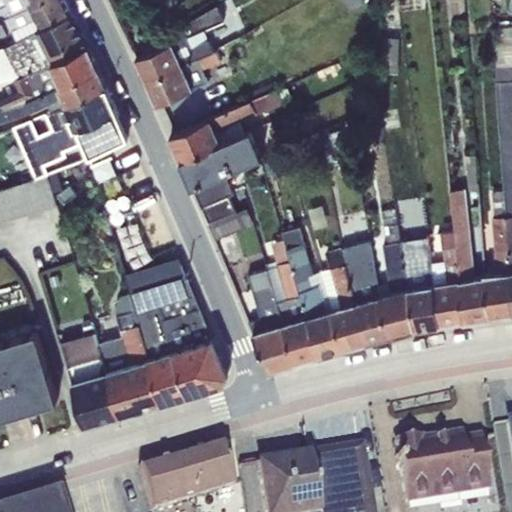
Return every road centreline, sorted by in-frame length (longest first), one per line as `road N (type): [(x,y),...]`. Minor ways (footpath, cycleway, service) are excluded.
road 1 (unclassified): [(86,0),(277,399)]
road 2 (tertiary): [(0,480),(277,399)]
road 3 (tertiary): [(277,399),(511,344)]
